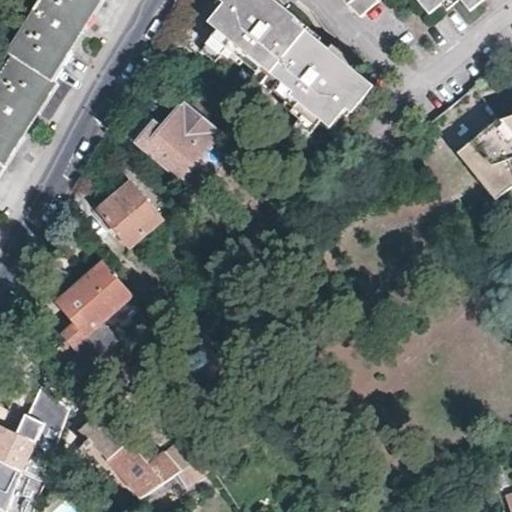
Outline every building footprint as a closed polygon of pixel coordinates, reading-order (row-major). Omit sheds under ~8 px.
[(50,73),(60,59),(84,21),(97,0),(39,0),(10,46),(15,50),(0,74),(0,165),(15,142),(56,78),(50,73)] [(303,113),(299,118),(291,127),(305,140),(321,120),(330,128),(347,108),(351,112),(372,85),(351,68),(356,62),(335,43),(330,48),(326,53),(316,44),(319,39),(300,23),(304,19),(282,0),(224,0),(227,2),(211,22),(218,28),(202,50),(214,61),(222,52),(227,47),(244,61),(256,72),(255,73),(274,89),(287,99),(303,113)] [(378,0),(343,0),(363,14),(379,1),(378,0)] [(417,0),(427,12),(440,2),(446,8),(456,0),(460,0),(468,9),(478,0),(417,0)] [(326,53),(330,48),(319,39),(316,44),(326,53)] [(239,67),(244,61),(227,47),(222,52),(239,67)] [(270,94),(274,89),(255,73),(251,79),(270,94)] [(283,105),(299,118),(303,113),(287,99),(283,105)] [(182,183),(222,135),(184,102),(161,130),(153,124),(137,145),(182,183)] [(511,116),(501,121),(500,119),(458,154),(497,200),(511,189),(511,188),(511,116)] [(161,222),(130,184),(99,210),(130,248),(161,222)] [(313,281),(383,220),(366,201),(297,263),(313,281)] [(202,274),(220,296),(236,283),(218,261),(202,274)] [(74,324),(61,337),(65,341),(83,361),(91,370),(108,389),(133,368),(114,345),(118,341),(102,321),(131,295),(102,263),(56,304),(74,324)] [(170,338),(186,324),(167,301),(151,314),(170,338)] [(83,361),(65,341),(46,358),(63,377),(68,374),(83,361)] [(83,361),(68,374),(76,382),(91,370),(83,361)] [(181,473),(163,452),(155,459),(135,436),(139,432),(120,412),(110,421),(103,414),(81,433),(88,441),(75,452),(101,482),(114,470),(140,500),(181,473)] [(75,511),(69,502),(56,511),(75,511)]
